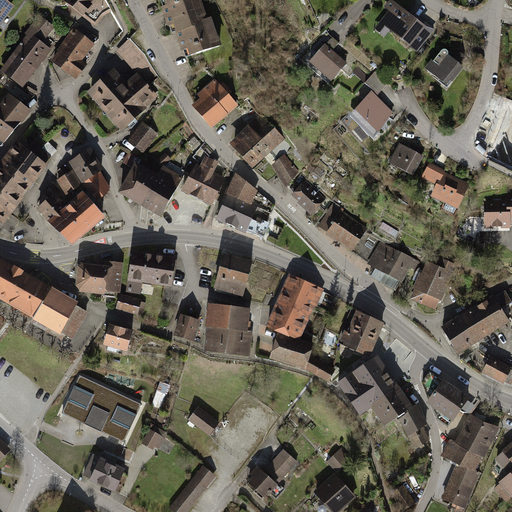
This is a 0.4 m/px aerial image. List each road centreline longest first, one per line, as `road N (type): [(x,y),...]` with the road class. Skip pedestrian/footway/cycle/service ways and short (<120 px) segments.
road 1 (residential): [(132,0),(210,139),(373,289),(372,307)]
road 2 (primary): [(372,307),(266,254),(202,239),(136,237)]
road 3 (residential): [(425,351),(416,380),(438,459),(420,511)]
road 4 (residential): [(52,255),(31,208),(91,133)]
road 5 (residential): [(491,22),(482,102),(452,148)]
